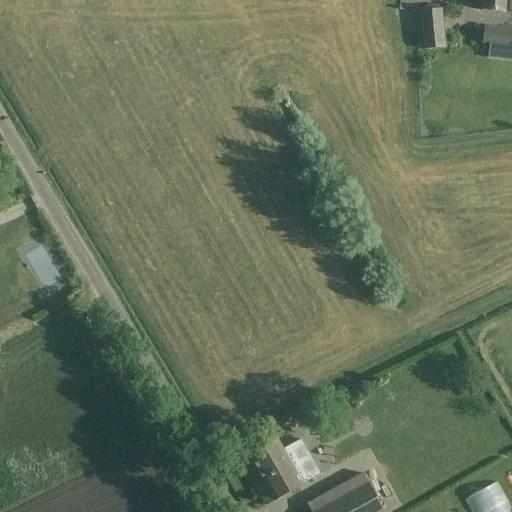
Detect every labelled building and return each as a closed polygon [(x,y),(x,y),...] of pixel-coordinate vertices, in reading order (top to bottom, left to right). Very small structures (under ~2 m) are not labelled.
[(483,0),(482,12),(504,16),(505,0),(483,0)] [(425,51),(445,49),(441,10),(421,12),(425,51)] [(483,28),(481,46),(509,49),(511,32),(483,28)] [(32,255),(52,292),(70,282),(51,246),(32,255)] [(284,453),(277,440),(249,454),(275,501),(319,475),(301,443),(284,453)] [(511,511),(511,503),(501,484),(474,498),(481,511),(511,511)] [(383,511),(369,486),(322,511),(383,511)]
